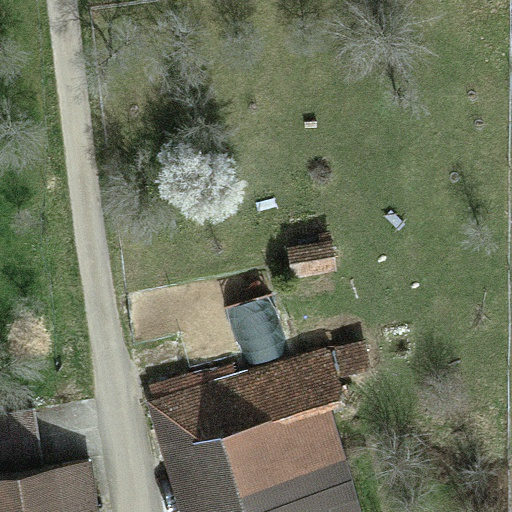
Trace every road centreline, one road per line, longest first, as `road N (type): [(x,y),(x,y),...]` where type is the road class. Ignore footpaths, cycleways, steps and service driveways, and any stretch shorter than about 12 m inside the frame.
road 1 (track): [(108,363),(61,0)]
road 2 (residential): [(137,511),(108,363)]
